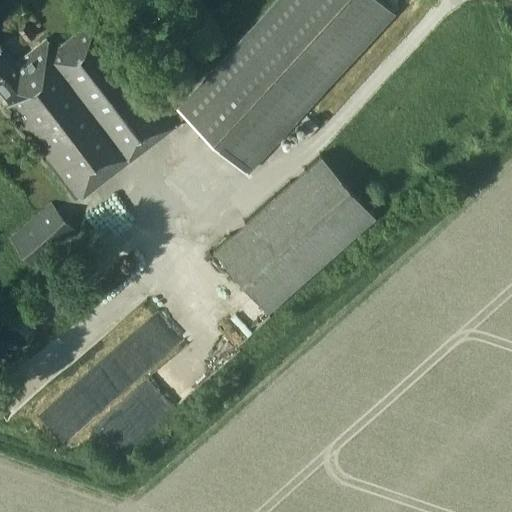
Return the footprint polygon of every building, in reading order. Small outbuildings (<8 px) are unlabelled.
[(275,0),(171,111),(178,120),(184,114),(243,169),(392,10),(380,0),(275,0)] [(178,120),(171,111),(98,16),(54,50),(45,39),(14,64),(0,46),(0,91),(7,100),(1,105),(75,199),(178,120)] [(25,23),(18,28),(25,38),(32,33),(25,23)] [(320,154),(319,154),(213,248),(267,310),(374,215),(320,154)] [(75,231),(51,203),(10,238),(34,266),(75,231)] [(128,335),(163,312),(155,299),(120,322),(128,335)] [(142,391),(98,424),(120,453),(164,420),(142,391)]
